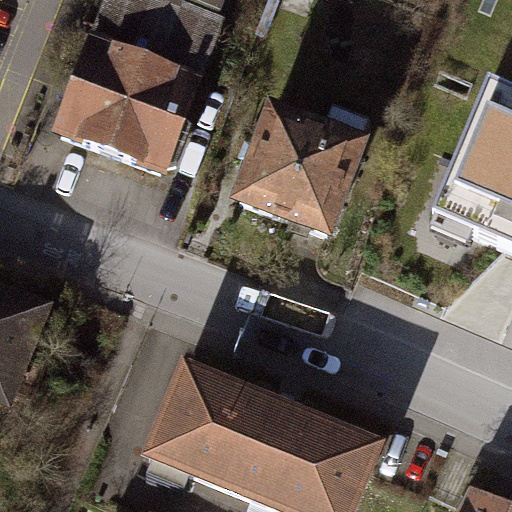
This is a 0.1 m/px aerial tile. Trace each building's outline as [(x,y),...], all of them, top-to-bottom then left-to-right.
[(219,0),(102,0),(52,138),(154,175),(219,0)] [(511,99),(489,90),(431,225),(511,260),(511,99)] [(380,154),(282,118),(246,214),(344,251),(380,154)] [(46,309),(0,289),(0,403),(4,405),(46,309)] [(375,511),(398,457),(198,373),(160,465),(272,511),(375,511)] [(511,511),(511,510),(491,500),(484,511),(511,511)]
